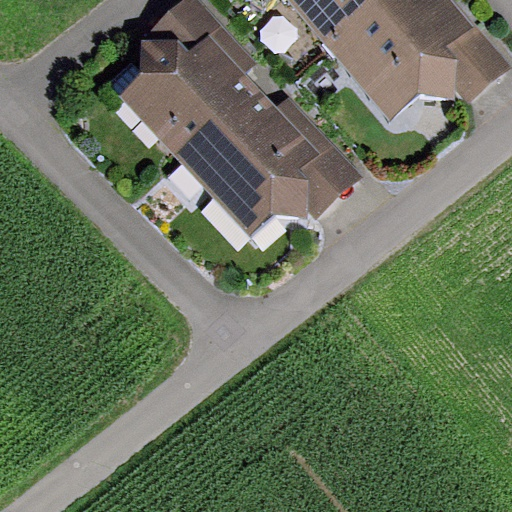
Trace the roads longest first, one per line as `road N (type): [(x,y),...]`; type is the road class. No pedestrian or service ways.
road 1 (residential): [(239,342),(511,128)]
road 2 (unclassified): [(23,511),(239,342)]
